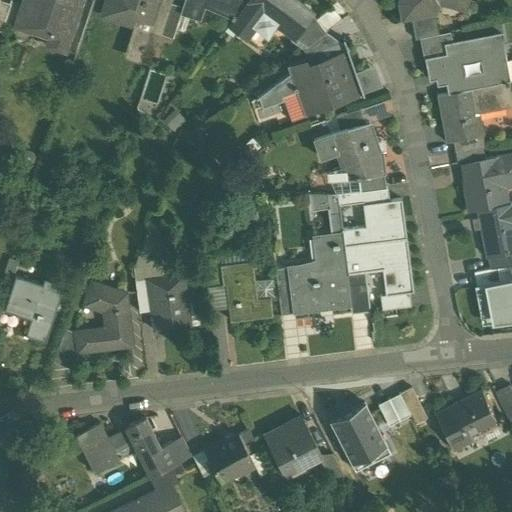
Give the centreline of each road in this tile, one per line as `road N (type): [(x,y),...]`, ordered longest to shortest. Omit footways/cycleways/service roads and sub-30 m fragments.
road 1 (residential): [(0,415),(454,359)]
road 2 (residential): [(454,359),(432,210),(399,90),(353,0)]
